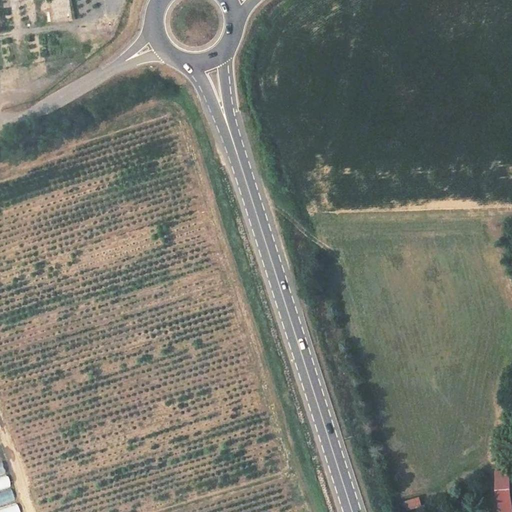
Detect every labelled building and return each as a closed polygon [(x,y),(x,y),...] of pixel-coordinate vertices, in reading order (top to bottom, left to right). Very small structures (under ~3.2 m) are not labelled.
[(67,0),(48,0),(52,21),(70,18),(67,0)] [(2,460),(0,460),(0,505),(14,501),(2,460)] [(511,461),(499,464),(500,494),(511,491),(511,483),(511,473),(511,466),(511,461)] [(419,496),(399,501),(401,510),(421,505),(419,496)] [(0,511),(20,511),(18,503),(0,507),(0,511)]
